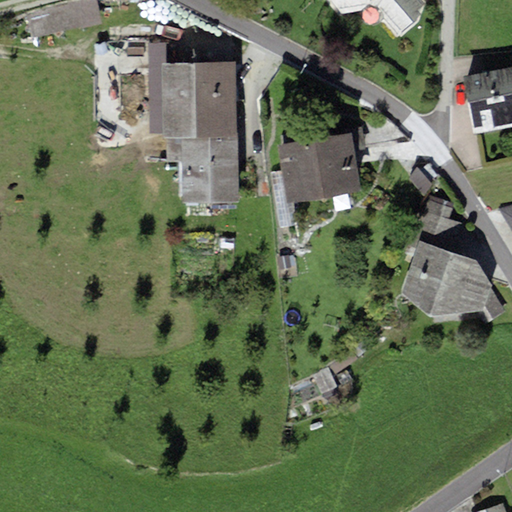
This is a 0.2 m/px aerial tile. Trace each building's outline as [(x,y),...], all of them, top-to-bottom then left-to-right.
[(74,0),(26,12),(33,37),(80,25),(74,0)] [(331,0),(342,14),(360,12),(370,5),(379,7),(398,36),(417,22),(421,11),(425,3),(422,0),(331,0)] [(151,133),(165,133),(162,64),(167,64),(167,43),(148,43),(151,133)] [(167,64),(162,64),(165,133),(165,139),(183,139),(237,137),(235,62),(167,64)] [(511,68),(464,77),(474,135),(511,128),(511,68)] [(353,136),(354,152),(365,151),(362,128),(345,130),(346,137),(353,136)] [(346,137),(279,145),(286,202),(360,193),(354,152),(353,136),(346,137)] [(239,203),(237,137),(183,139),(185,205),(239,203)] [(464,226),(448,220),(453,206),(425,196),(420,210),(410,238),(420,242),(454,254),(464,226)] [(511,206),(500,210),(511,231),(511,206)] [(454,254),(420,242),(402,294),(430,319),(482,311),(493,284),(472,261),(454,254)] [(340,392),(329,366),(312,374),(324,400),(340,392)] [(505,511),(503,503),(476,511),(505,511)]
